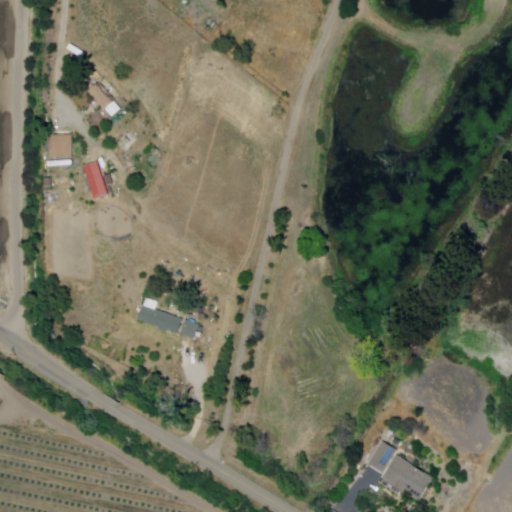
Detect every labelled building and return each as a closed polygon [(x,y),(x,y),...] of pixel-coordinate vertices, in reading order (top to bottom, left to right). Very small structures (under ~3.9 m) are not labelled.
[(95,85),(88,92),(104,110),(111,103),(95,85)] [(48,135),(48,159),(71,159),(71,135),(48,135)] [(85,168),(95,202),(108,198),(98,163),(85,168)] [(142,307),(155,312),(156,309),(184,320),(178,337),(136,321),(142,307)] [(199,325),(194,340),(180,335),(185,321),(199,325)] [(382,443),(368,466),(383,475),(397,452),(382,443)] [(397,456),(434,480),(420,503),(382,480),(397,456)]
